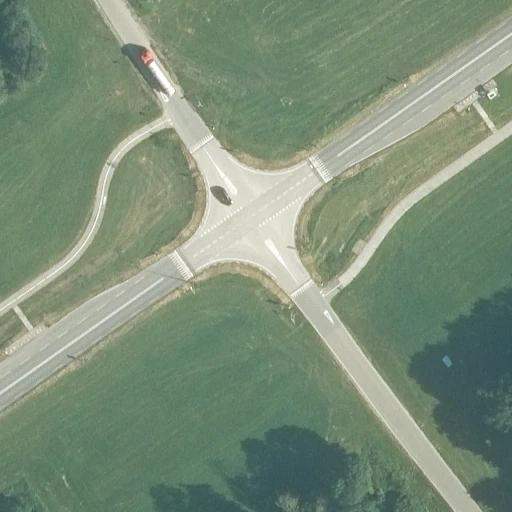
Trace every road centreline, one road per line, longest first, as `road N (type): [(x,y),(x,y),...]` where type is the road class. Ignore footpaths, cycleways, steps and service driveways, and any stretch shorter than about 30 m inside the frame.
road 1 (unclassified): [(467,511),(251,217)]
road 2 (secondary): [(251,217),(511,33)]
road 3 (secondary): [(0,391),(251,217)]
road 4 (unclassified): [(251,217),(106,0)]
